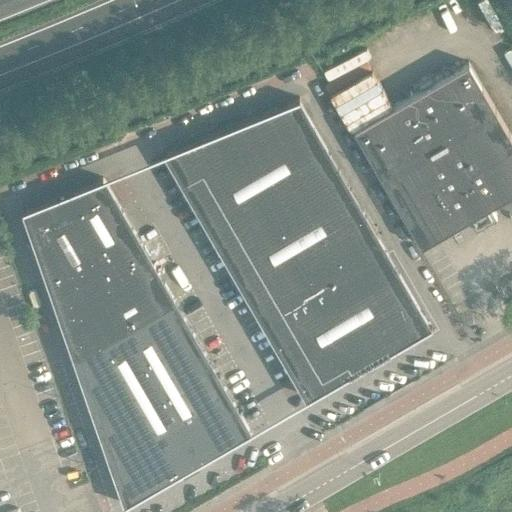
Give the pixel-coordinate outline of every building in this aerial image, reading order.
[(467,217),(475,230),(496,217),(489,204),(511,190),(511,136),(468,60),(353,127),(421,244),(467,217)] [(299,96),(240,120),(252,141),(304,111),(297,98),(299,97),(299,96)] [(286,199),(338,169),(304,111),(252,141),(286,199)] [(183,181),(252,141),(240,120),(238,117),(221,123),(223,127),(165,150),(183,181)] [(183,181),(217,239),(286,199),(252,141),(183,181)] [(338,169),(286,199),(310,241),(362,211),(362,210),(349,187),(349,188),(338,169)] [(55,195),(22,209),(23,210),(24,209),(49,280),(93,254),(134,231),(102,176),(71,189),(70,185),(53,192),(55,195)] [(310,241),(286,199),(217,239),(228,258),(227,258),(240,280),(241,280),(241,281),(310,241)] [(310,241),(334,282),(386,252),(377,237),(378,237),(365,214),(364,215),(362,211),(310,241)] [(154,265),(152,263),(153,263),(144,248),(143,246),(143,247),(134,231),(93,254),(113,289),(154,265)] [(256,307),(265,322),(334,282),(310,241),(241,281),(243,285),(256,307)] [(386,252),(334,282),(265,322),(282,352),(295,375),(295,374),(308,397),(361,366),(363,370),(378,361),(376,357),(431,325),(431,324),(429,325),(386,252)] [(55,298),(61,316),(62,318),(109,291),(113,289),(93,254),(49,280),(55,298)] [(174,300),(172,298),(173,297),(163,281),(154,265),(113,289),(109,291),(129,326),(174,300)] [(75,354),(76,357),(129,326),(109,291),(62,318),(68,337),(74,355),(75,354)] [(174,300),(129,326),(76,357),(89,397),(95,415),(102,434),(108,452),(125,501),(123,502),(124,503),(181,470),(183,474),(199,465),(197,461),(249,431),(223,385),(224,385),(215,370),(203,351),(204,350),(195,336),(174,300)]
